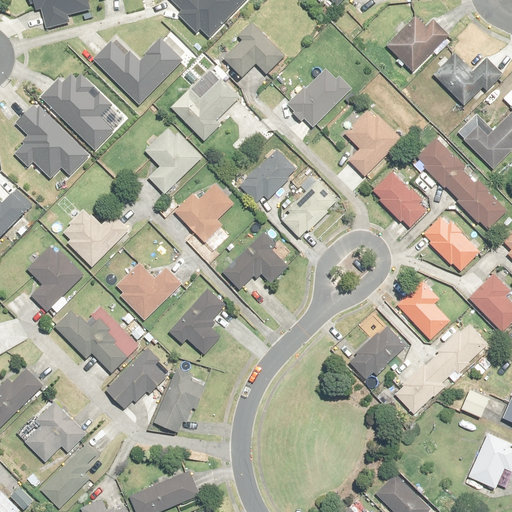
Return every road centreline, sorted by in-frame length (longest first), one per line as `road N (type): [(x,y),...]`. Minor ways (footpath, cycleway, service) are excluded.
road 1 (residential): [(23,315),(144,437),(240,451)]
road 2 (residential): [(284,349),(149,213)]
road 3 (unknown): [(369,224),(247,91)]
road 4 (residential): [(321,311),(326,265),(355,240),(373,243),(382,263),(350,298)]
